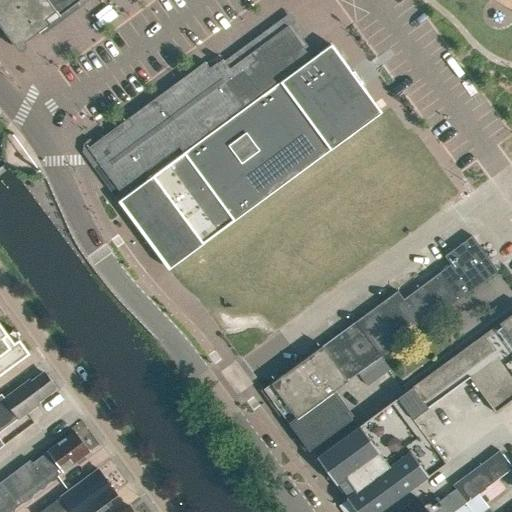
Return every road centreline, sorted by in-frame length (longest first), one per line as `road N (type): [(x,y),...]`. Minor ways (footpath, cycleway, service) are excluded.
road 1 (residential): [(212,392),(465,205),(511,211)]
road 2 (secondary): [(212,392),(109,270),(39,133)]
road 3 (unclassified): [(375,0),(511,202)]
road 4 (unclassified): [(39,133),(45,120),(213,0)]
road 5 (residential): [(171,511),(52,350)]
road 6 (secondary): [(300,511),(212,392)]
